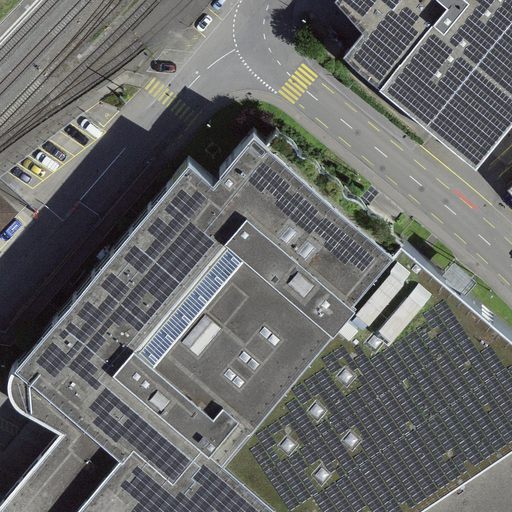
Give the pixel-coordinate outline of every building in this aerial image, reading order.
[(511,0),(350,0),(367,15),(342,45),(473,158),(511,110),(511,0)] [(178,160),(11,357),(12,395),(56,419),(0,481),(0,506),(11,511),(272,511),(223,467),(393,259),(237,127),(200,177),(178,160)] [(511,171),(502,180),(511,192),(511,171)] [(0,224),(16,209),(0,192),(0,224)] [(395,511),(511,432),(511,338),(402,249),(393,259),(223,467),(272,511),(395,511)] [(511,511),(511,432),(395,511),(511,511)]
